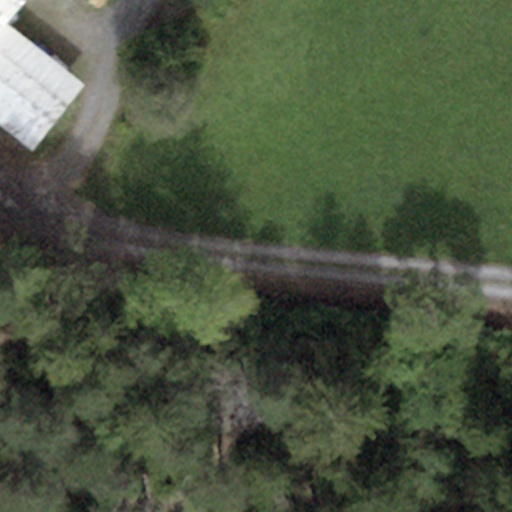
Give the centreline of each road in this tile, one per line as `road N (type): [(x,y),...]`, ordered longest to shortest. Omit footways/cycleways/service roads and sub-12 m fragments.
road 1 (track): [(0,167),(49,202),(184,257),(511,289)]
road 2 (track): [(140,0),(49,202)]
